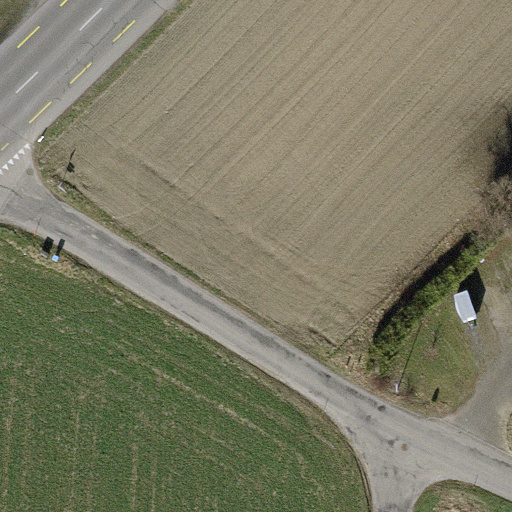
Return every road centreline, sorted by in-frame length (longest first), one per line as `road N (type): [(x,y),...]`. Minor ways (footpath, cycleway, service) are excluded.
road 1 (unclassified): [(0,189),(396,443),(511,492)]
road 2 (secondary): [(112,0),(0,111)]
